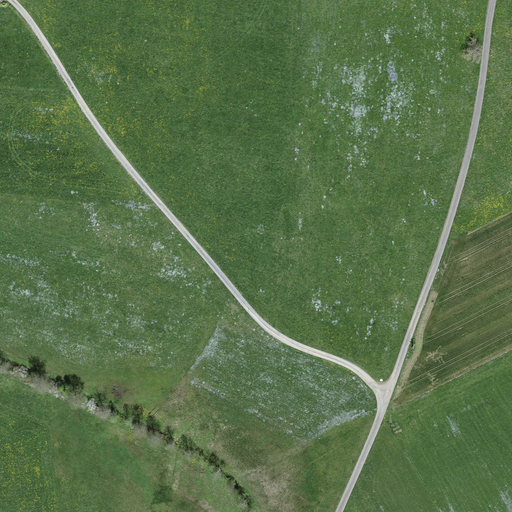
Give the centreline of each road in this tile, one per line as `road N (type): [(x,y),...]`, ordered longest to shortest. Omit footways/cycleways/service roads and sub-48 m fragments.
road 1 (unclassified): [(386,396),(351,365),(279,335),(251,312),(114,151),(10,0)]
road 2 (unclassified): [(386,396),(458,195),(493,0)]
road 3 (unclassified): [(339,511),(386,396)]
